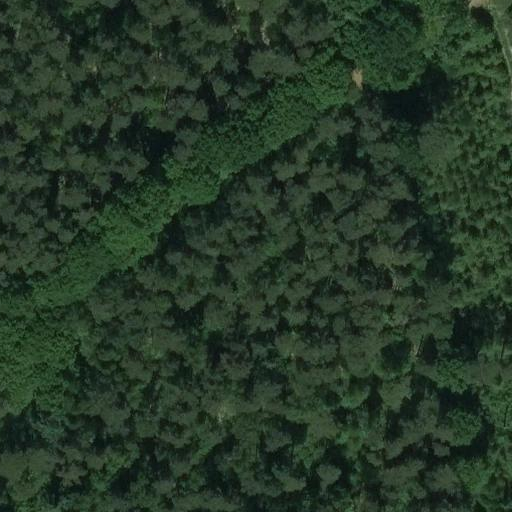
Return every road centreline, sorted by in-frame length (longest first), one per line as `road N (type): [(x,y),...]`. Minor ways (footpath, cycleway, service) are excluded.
road 1 (track): [(0,371),(278,142),(458,21)]
road 2 (track): [(135,265),(170,511)]
